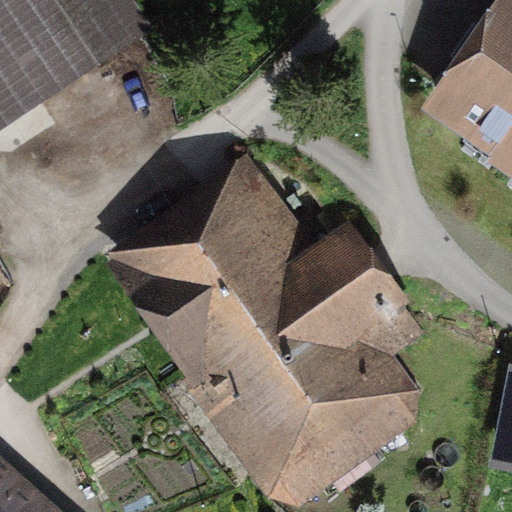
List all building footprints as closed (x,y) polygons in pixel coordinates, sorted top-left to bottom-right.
[(0,0),(0,105),(8,118),(142,27),(124,0),(0,0)] [(511,0),(506,0),(483,34),(475,29),(457,55),(466,61),(439,100),(506,146),(500,154),(511,162),(511,0)] [(273,462),(377,386),(365,370),(417,332),(346,236),(295,273),(237,195),(137,268),(228,393),(224,396),(273,462)] [(511,411),(502,458),(511,459),(511,411)] [(0,511),(24,511),(0,489),(0,511)]
